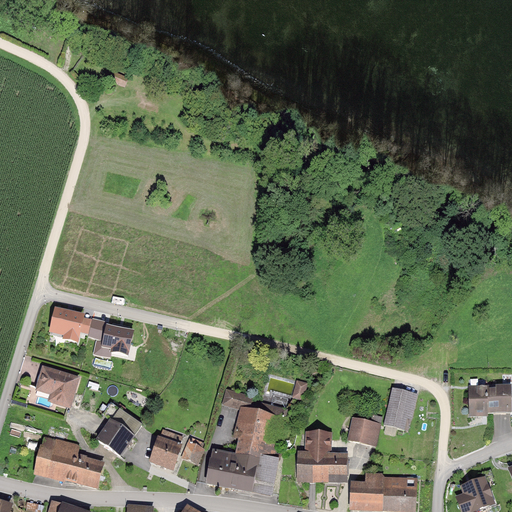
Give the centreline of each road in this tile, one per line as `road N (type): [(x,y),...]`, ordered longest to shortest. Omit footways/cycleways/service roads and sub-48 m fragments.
road 1 (track): [(447,473),(446,409),(436,388),(421,380),(39,291)]
road 2 (track): [(39,291),(79,148),(78,101),(50,67),(0,41)]
road 3 (residential): [(273,511),(0,483)]
road 4 (track): [(0,420),(39,291)]
